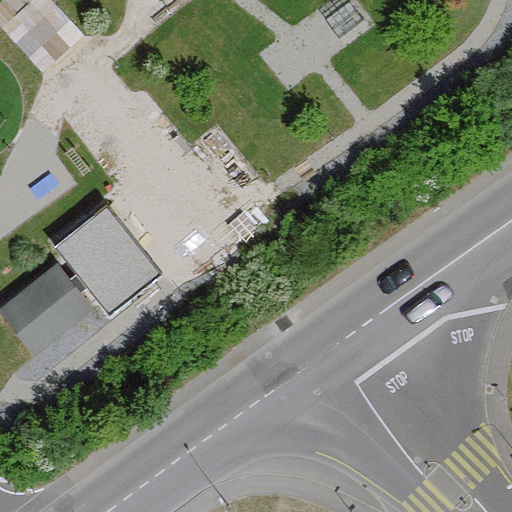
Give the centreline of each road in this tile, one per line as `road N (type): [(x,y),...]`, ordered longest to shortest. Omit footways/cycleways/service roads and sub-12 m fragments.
road 1 (tertiary): [(341,343),(111,511)]
road 2 (tertiary): [(341,343),(451,483),(484,511)]
road 3 (tertiary): [(511,222),(341,343)]
